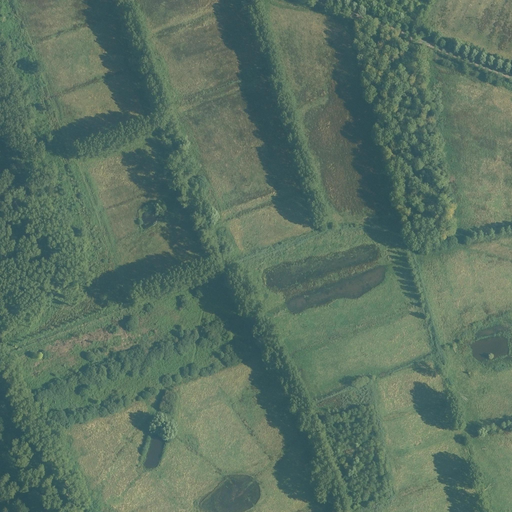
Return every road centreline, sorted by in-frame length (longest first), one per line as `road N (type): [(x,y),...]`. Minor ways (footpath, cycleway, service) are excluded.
road 1 (track): [(343,511),(308,413),(185,182),(121,0)]
road 2 (tertiary): [(511,76),(317,0)]
